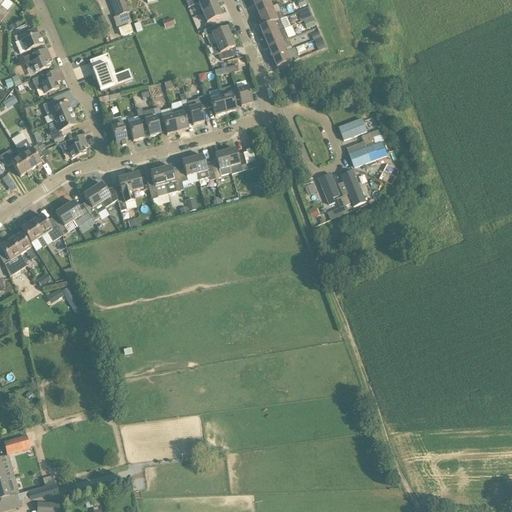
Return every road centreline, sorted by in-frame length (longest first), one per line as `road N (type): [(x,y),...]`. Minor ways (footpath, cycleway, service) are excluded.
road 1 (track): [(265,119),(418,511)]
road 2 (residential): [(104,162),(91,109),(38,0)]
road 3 (residential): [(288,112),(309,167),(320,174),(338,166),(339,154),(324,120),(293,110)]
road 4 (residential): [(104,162),(271,117)]
road 5 (residential): [(271,117),(229,0)]
road 6 (residential): [(104,162),(80,168),(0,220)]
